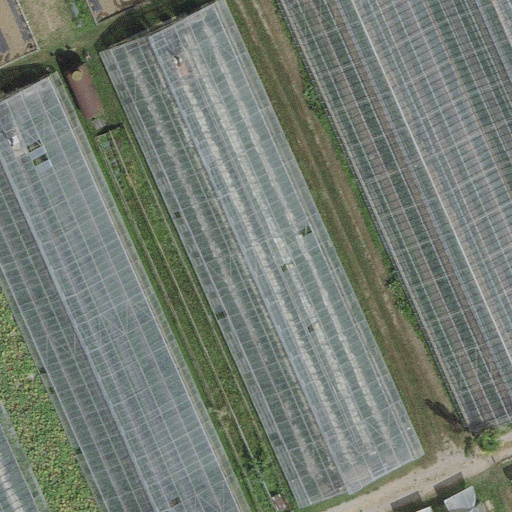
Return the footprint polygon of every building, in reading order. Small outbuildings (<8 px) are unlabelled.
[(511,414),(511,240),(407,0),(267,0),(458,438),(511,414)] [(511,0),(425,0),(511,198),(511,0)] [(303,511),(414,464),(214,10),(97,61),(296,511),(303,511)] [(234,511),(49,88),(0,109),(0,286),(98,511),(234,511)] [(54,511),(0,384),(0,511),(54,511)]
